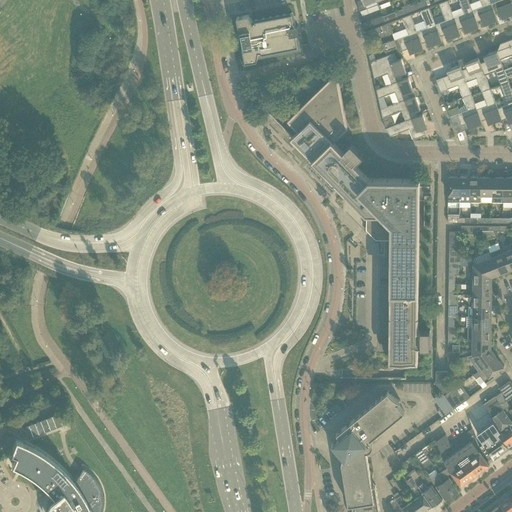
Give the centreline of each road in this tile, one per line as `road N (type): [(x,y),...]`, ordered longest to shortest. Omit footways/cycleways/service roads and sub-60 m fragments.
road 1 (residential): [(305,511),(303,390),(332,310),(336,269),(311,202),(232,111)]
road 2 (primary): [(277,400),(275,364),(308,314),(314,254),(290,208),(234,174),(221,151)]
road 3 (residential): [(453,154),(399,153),(378,141),(346,0)]
road 4 (primary): [(266,349),(300,308),(304,257),(280,213),(226,189)]
road 5 (residential): [(453,154),(421,69),(511,33)]
road 6 (primary): [(178,120),(172,187),(122,236),(99,240)]
road 7 (primary): [(130,287),(147,337),(201,379),(216,412)]
road 8 (primary): [(159,0),(178,120)]
